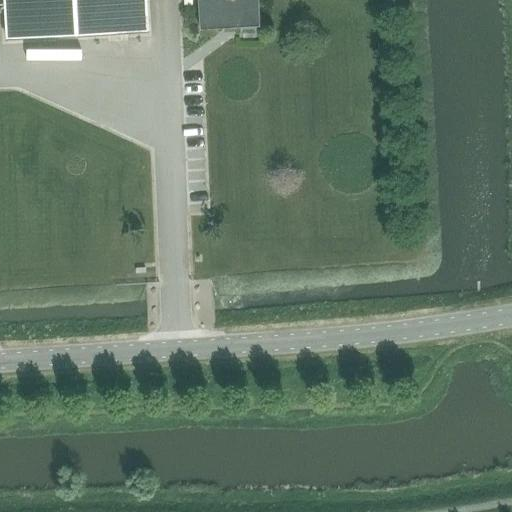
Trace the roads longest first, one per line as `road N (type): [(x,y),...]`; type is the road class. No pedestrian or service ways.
road 1 (unclassified): [(0,361),(371,334),(511,315)]
road 2 (unknown): [(175,348),(155,122),(123,91),(0,66)]
